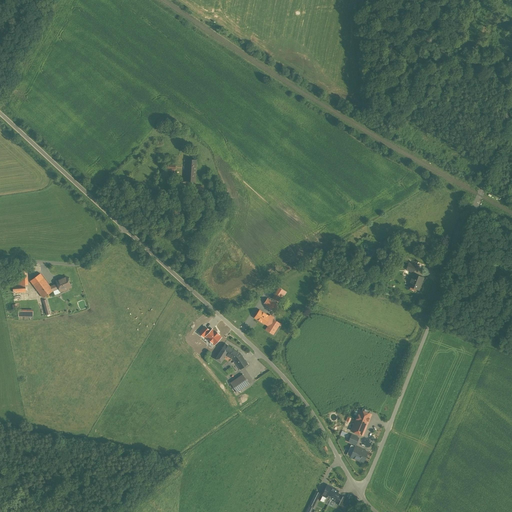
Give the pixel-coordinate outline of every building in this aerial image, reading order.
[(196,162),(185,162),(184,181),(195,181),(196,162)] [(174,174),(175,165),(166,164),(165,168),(167,169),(167,174),(174,174)] [(406,269),(413,272),(416,266),(408,263),(406,269)] [(13,286),(13,293),(26,292),(24,267),(18,268),(19,285),(13,286)] [(50,287),(40,273),(30,281),(43,298),(53,291),(50,287)] [(423,278),(413,274),(408,286),(419,290),(423,278)] [(61,291),(63,290),(64,291),(66,290),(66,289),(71,287),(67,277),(56,281),(57,284),(59,288),(61,291)] [(267,298),(264,303),(274,310),(278,305),(267,298)] [(47,299),(43,300),(47,315),(51,314),(47,299)] [(268,318),(269,316),(259,310),(255,318),(264,324),(265,323),(268,318)] [(272,321),(268,318),(265,323),(269,326),(266,329),(273,334),(279,324),(273,319),(272,321)] [(196,337),(212,344),(213,341),(216,342),(219,334),(201,327),(196,337)] [(232,359),(240,353),(234,350),(225,344),(220,351),(220,352),(216,359),(221,362),(225,355),(229,357),(232,359)] [(240,353),(232,359),(240,370),(248,364),(240,353)] [(270,370),(256,380),(260,387),(274,377),(270,370)] [(249,384),(243,374),(230,383),(237,393),(249,384)] [(356,420),(367,424),(374,406),(376,407),(374,412),(385,417),(391,403),(381,399),(380,400),(369,395),(368,396),(352,389),(349,396),(362,401),(358,410),(359,410),(356,420)] [(356,420),(351,431),(362,435),(367,424),(356,420)] [(349,442),(356,445),(359,438),(352,435),(349,442)] [(355,446),(350,457),(363,463),(368,452),(355,446)] [(338,491),(327,485),(322,495),(327,497),(324,503),(328,505),(331,499),(336,502),(339,496),(336,494),(338,491)] [(305,511),(310,511),(320,493),(316,492),(305,511)] [(336,502),(336,503),(341,505),(345,498),(340,495),(339,496),(336,502)]
